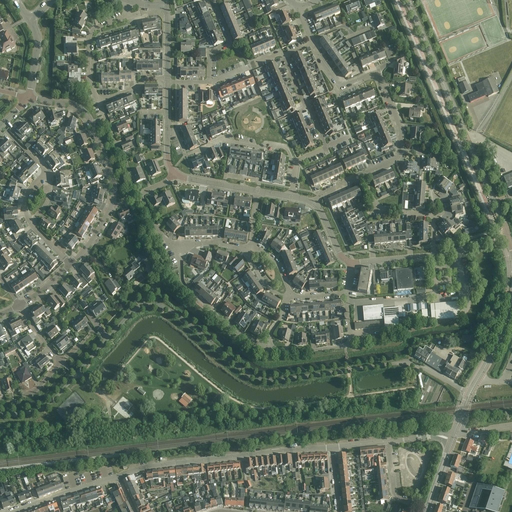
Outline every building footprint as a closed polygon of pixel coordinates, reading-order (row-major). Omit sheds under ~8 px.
[(252,9),(248,0),(243,0),(247,11),(249,10),(250,10),(252,9)] [(276,0),(271,0),(268,1),(270,5),(265,7),(268,13),(274,11),(272,7),(278,5),(276,0)] [(348,13),(360,7),(356,0),(355,0),(344,5),(348,13)] [(363,0),(366,6),(369,5),(370,9),(380,5),(378,0),(363,0)] [(196,7),(198,12),(207,8),(205,3),(199,5),(198,3),(191,5),(192,8),(196,7)] [(220,8),(223,14),(231,10),(229,5),(220,8)] [(337,5),(331,8),(334,15),(340,13),(337,5)] [(207,8),(198,12),(200,17),(209,13),(207,8)] [(331,8),(325,10),(328,17),(334,15),(331,8)] [(231,10),(223,14),(225,19),(233,16),(231,10)] [(325,10),(319,13),(322,20),(328,17),(325,10)] [(278,15),(281,20),(290,16),(288,11),(283,13),(282,11),(275,13),(276,16),(278,15)] [(80,12),(76,18),(78,19),(83,22),(87,16),(80,12)] [(209,13),(200,17),(202,22),(211,18),(209,13)] [(319,13),(314,15),(314,17),(311,18),(314,26),(320,23),(319,21),(322,20),(319,13)] [(377,14),(372,16),(368,17),(371,23),(375,22),(377,28),(384,25),(380,16),(378,17),(377,14)] [(186,31),(191,29),(185,15),(179,15),(180,29),(185,29),(186,31)] [(233,16),(225,19),(227,25),(236,21),(233,16)] [(290,16),(281,20),(283,25),(281,26),(282,29),(288,26),(287,23),(292,22),(290,16)] [(78,19),(76,18),(75,20),(77,21),(75,24),(82,28),(85,23),(83,22),(78,19)] [(211,18),(202,22),(204,27),(213,23),(211,18)] [(155,20),(148,21),(150,30),(156,28),(157,31),(160,30),(159,24),(156,25),(155,20)] [(144,31),(148,30),(148,34),(151,33),(150,30),(148,21),(142,22),(143,27),(140,28),(141,33),(144,33),(144,31)] [(236,21),(227,25),(230,30),(238,27),(236,21)] [(213,23),(204,27),(206,32),(215,28),(213,23)] [(288,26),(282,29),(283,32),(285,31),(287,36),(296,32),(294,27),(289,29),(288,26)] [(238,27),(230,30),(232,36),(240,32),(238,27)] [(215,28),(206,32),(208,37),(219,32),(217,32),(215,28)] [(135,29),(129,31),(132,41),(138,39),(137,37),(140,36),(137,29),(135,30),(135,29)] [(129,31),(124,33),(127,42),(132,41),(129,31)] [(0,49),(2,53),(11,48),(12,49),(14,47),(14,46),(15,46),(10,38),(6,32),(0,35),(0,36),(0,37),(0,36),(0,49)] [(219,32),(208,37),(210,36),(212,41),(221,37),(219,32)] [(240,32),(232,36),(234,42),(243,38),(240,32)] [(296,32),(287,36),(285,37),(288,45),(295,42),(294,39),(299,37),(296,32)] [(117,45),(114,36),(114,34),(108,36),(112,47),(117,45)] [(119,34),(114,36),(117,45),(122,44),(119,34)] [(108,36),(103,37),(106,47),(111,45),(112,47),(108,36)] [(106,47),(103,37),(98,39),(101,49),(106,47)] [(221,37),(212,41),(214,46),(223,42),(221,37)] [(319,42),(323,47),(329,43),(326,37),(319,42)] [(73,55),(77,55),(77,49),(76,50),(76,43),(73,43),(72,38),(65,38),(66,47),(67,47),(67,54),(73,54),(73,55)] [(272,38),(266,41),(270,49),(276,47),(272,38)] [(191,46),(195,46),(195,41),(187,41),(187,44),(181,44),(181,52),(191,52),(191,46)] [(266,41),(261,43),(264,51),(270,49),(266,41)] [(261,43),(255,45),(259,53),(264,51),(261,43)] [(329,43),(323,47),(327,52),(333,48),(337,45),(335,43),(332,46),(329,43)] [(259,53),(255,45),(250,47),(253,56),(259,53)] [(333,48),(327,52),(330,57),(337,53),(333,48)] [(383,51),(377,53),(380,61),(386,58),(383,51)] [(292,57),(294,62),(303,58),(301,53),(292,57)] [(337,53),(330,57),(334,63),(340,58),(337,53)] [(377,53),(371,56),(374,63),(380,61),(377,53)] [(361,56),(362,59),(359,60),(362,68),(368,65),(365,58),(364,55),(361,56)] [(371,56),(365,58),(368,65),(374,63),(371,56)] [(303,58),(294,62),(296,67),(305,63),(303,58)] [(340,58),(334,63),(337,68),(344,63),(340,58)] [(404,62),(404,61),(403,58),(396,60),(398,64),(398,66),(395,66),(394,75),(402,76),(403,67),(404,62)] [(133,69),(137,69),(137,72),(142,72),(142,60),(139,60),(139,63),(137,63),(137,61),(133,61),(133,69)] [(156,61),(156,63),(153,63),(153,72),(159,72),(159,69),(162,69),(162,61),(156,61)] [(265,66),(268,72),(277,69),(275,63),(275,64),(274,61),(267,64),(268,65),(265,66)] [(305,63),(296,67),(298,72),(309,68),(309,67),(307,68),(305,63)] [(344,63),(337,68),(341,73),(348,68),(344,63)] [(69,73),(70,76),(80,76),(80,69),(77,69),(77,66),(68,66),(68,73),(69,73)] [(187,78),(186,69),(183,69),(183,67),(177,67),(177,75),(180,75),(181,78),(187,78)] [(2,69),(0,68),(0,79),(6,81),(7,81),(7,79),(8,79),(8,76),(8,74),(8,73),(8,74),(1,72),(2,69)] [(309,68),(298,72),(299,71),(301,76),(311,73),(309,68)] [(348,68),(341,73),(345,78),(351,73),(348,68)] [(277,69),(268,72),(270,77),(280,74),(277,69)] [(311,73),(301,76),(303,81),(313,77),(311,73)] [(280,74),(270,77),(272,82),(282,79),(280,74)] [(80,76),(70,76),(70,79),(68,79),(68,86),(78,86),(78,82),(80,82),(80,76)] [(313,77),(303,81),(306,86),(315,82),(313,77)] [(482,82),(482,83),(487,96),(488,97),(499,93),(492,78),(482,82)] [(282,79),(272,82),(274,88),(276,87),(285,83),(284,84),(282,79)] [(315,82),(306,86),(308,91),(317,87),(315,82)] [(462,94),(470,91),(466,82),(459,85),(462,94)] [(285,83),(276,87),(278,92),(287,88),(285,83)] [(487,96),(482,83),(481,83),(475,86),(478,92),(467,97),(470,103),(485,97),(487,96)] [(412,89),(412,86),(402,85),(400,96),(409,96),(410,89),(412,89)] [(227,87),(224,88),(229,98),(233,96),(232,94),(229,86),(227,87)] [(151,98),(151,87),(145,87),(145,92),(142,92),(142,98),(145,98),(145,95),(149,95),(149,99),(151,99),(151,98)] [(151,87),(151,98),(154,98),(154,95),(158,95),(158,98),(162,98),(162,89),(158,89),(158,87),(151,87)] [(317,87),(308,91),(310,96),(312,95),(314,98),(320,96),(319,93),(317,87)] [(229,98),(224,88),(223,88),(223,89),(220,90),(221,93),(218,94),(221,101),(229,98)] [(287,88),(278,92),(280,97),(289,93),(287,88)] [(371,88),(366,90),(370,99),(375,97),(371,88)] [(366,90),(361,92),(365,101),(367,106),(369,105),(367,100),(370,99),(366,90)] [(213,102),(213,92),(206,92),(206,94),(201,94),(201,103),(204,103),(204,102),(213,102)] [(361,92),(356,94),(360,103),(365,101),(361,92)] [(289,93),(280,97),(282,102),(292,98),(289,93)] [(356,94),(351,96),(356,108),(361,106),(360,103),(356,94)] [(130,95),(125,97),(129,106),(134,104),(134,102),(136,101),(134,95),(131,96),(130,95)] [(351,96),(346,98),(350,107),(355,105),(356,108),(351,96)] [(125,97),(120,99),(124,108),(129,106),(125,97)] [(292,98),(282,102),(284,107),(294,103),(292,98)] [(312,105),(314,110),(324,106),(320,98),(314,100),(315,103),(312,105)] [(350,107),(346,98),(341,100),(345,110),(350,107)] [(120,99),(115,101),(119,111),(124,108),(120,99)] [(115,101),(110,103),(114,113),(119,111),(115,101)] [(114,113),(110,103),(105,105),(109,115),(114,113)] [(294,103),(284,107),(286,112),(287,112),(288,115),(295,112),(294,109),(296,108),(294,103)] [(324,106),(314,110),(316,115),(326,111),(324,106)] [(420,118),(421,111),(423,111),(424,107),(418,106),(417,110),(410,109),(409,117),(420,118)] [(30,118),(35,124),(41,120),(41,121),(45,118),(39,109),(35,112),(36,113),(30,118)] [(331,109),(326,111),(316,115),(319,120),(328,116),(327,113),(332,110),(331,109)] [(49,113),(52,123),(58,122),(57,120),(62,119),(61,112),(56,114),(55,112),(49,113)] [(300,112),(293,115),(294,118),(292,119),(294,124),(303,120),(300,112)] [(376,113),(369,116),(371,119),(370,119),(372,124),(374,123),(383,119),(381,114),(377,116),(376,113)] [(328,116),(319,120),(321,125),(330,121),(328,116)] [(125,122),(130,120),(128,117),(121,120),(122,124),(116,126),(119,133),(128,129),(125,122)] [(64,124),(62,132),(65,133),(66,128),(74,131),(77,124),(76,124),(77,120),(70,118),(67,125),(64,124)] [(383,119),(374,123),(376,128),(385,124),(383,119)] [(150,120),(150,129),(159,129),(159,123),(157,123),(157,120),(150,120)] [(303,120),(294,124),(296,129),(306,125),(303,120)] [(217,123),(219,126),(222,134),(227,132),(226,129),(229,127),(226,121),(223,122),(223,121),(217,123)] [(330,121),(321,125),(323,130),(332,126),(330,121)] [(15,134),(17,135),(22,140),(25,137),(24,135),(30,129),(24,122),(16,130),(18,131),(15,134)] [(385,124),(376,128),(378,133),(387,129),(385,124)] [(306,125),(296,129),(298,134),(308,130),(306,125)] [(219,126),(213,128),(217,136),(222,134),(219,126)] [(332,126),(323,130),(325,135),(328,133),(330,136),(337,133),(336,130),(334,131),(332,126)] [(424,130),(425,127),(417,126),(417,129),(411,129),(410,140),(420,141),(421,129),(424,130)] [(181,130),(183,135),(192,132),(190,127),(181,130)] [(208,129),(205,130),(208,136),(210,135),(212,138),(217,136),(213,128),(208,130),(208,129)] [(387,129),(378,133),(379,135),(376,137),(377,139),(379,139),(380,138),(388,135),(389,134),(387,129)] [(308,130),(298,134),(300,139),(310,135),(308,130)] [(192,132),(183,135),(186,140),(194,137),(192,132)] [(77,138),(81,147),(88,144),(85,138),(86,138),(85,134),(77,138)] [(130,141),(133,139),(132,135),(125,138),(126,142),(120,145),(123,152),(133,148),(130,141)] [(310,135),(300,139),(302,144),(312,140),(310,135)] [(380,138),(379,139),(381,144),(390,140),(388,135),(380,138)] [(196,136),(194,137),(186,140),(188,145),(196,142),(198,141),(196,136)] [(34,149),(38,153),(45,146),(43,144),(45,142),(41,138),(36,143),(38,145),(34,149)] [(6,140),(2,144),(8,150),(10,149),(12,151),(16,147),(11,142),(9,144),(6,140)] [(312,140),(302,144),(305,149),(314,145),(312,140)] [(390,140),(381,144),(383,148),(381,149),(382,152),(389,149),(388,146),(392,145),(390,140)] [(159,141),(150,141),(150,147),(151,147),(151,150),(157,150),(157,147),(159,147),(159,141)] [(196,142),(188,145),(190,150),(198,147),(196,142)] [(45,146),(38,153),(42,157),(46,153),(48,155),(53,150),(49,146),(47,148),(45,146)] [(79,151),(81,154),(84,153),(88,162),(95,159),(92,153),(93,153),(91,150),(88,151),(87,148),(79,151)] [(208,152),(209,155),(206,156),(208,161),(211,159),(212,161),(220,158),(221,158),(224,157),(220,149),(215,151),(215,149),(208,152)] [(360,154),(358,156),(361,163),(366,161),(365,157),(368,156),(365,149),(359,152),(360,154)] [(46,161),(49,166),(57,160),(55,158),(57,156),(54,152),(48,156),(50,158),(46,161)] [(358,156),(353,158),(356,166),(361,163),(358,156)] [(207,170),(210,168),(208,162),(204,163),(202,157),(191,161),(194,169),(204,165),(207,170)] [(353,158),(348,160),(351,168),(356,166),(353,158)] [(351,168),(348,160),(347,160),(347,159),(345,160),(345,161),(343,162),(346,170),(351,168)] [(57,160),(49,166),(53,170),(57,167),(59,169),(65,165),(62,160),(58,162),(57,160)] [(152,176),(161,173),(156,162),(153,163),(152,160),(144,163),(145,166),(148,165),(152,176)] [(424,169),(430,169),(431,160),(424,160),(424,162),(421,162),(421,170),(424,170),(424,169)] [(431,160),(430,169),(436,170),(435,171),(436,171),(436,174),(439,175),(440,164),(437,163),(437,160),(431,160)] [(36,167),(33,163),(31,161),(27,165),(35,173),(38,169),(36,167)] [(401,168),(399,167),(397,168),(399,173),(401,174),(404,174),(404,172),(410,173),(411,164),(404,163),(404,166),(401,166),(401,168)] [(411,164),(410,173),(410,175),(416,176),(416,175),(420,175),(420,171),(420,167),(417,167),(417,164),(411,164)] [(26,165),(23,168),(31,177),(35,173),(27,165),(26,165)] [(89,172),(91,175),(100,171),(99,169),(98,165),(92,168),(91,165),(84,168),(86,173),(87,172),(89,172)] [(340,165),(335,167),(339,175),(344,173),(340,165)] [(335,167),(330,169),(334,177),(339,175),(335,167)] [(23,173),(21,174),(27,180),(31,177),(23,168),(21,170),(23,173)] [(135,183),(145,179),(141,169),(131,173),(135,183)] [(330,169),(325,172),(329,179),(334,177),(330,169)] [(15,175),(18,178),(23,184),(27,180),(21,174),(18,171),(15,175)] [(56,176),(56,181),(66,180),(68,180),(66,180),(65,177),(68,177),(68,171),(61,172),(61,175),(56,176)] [(100,171),(91,175),(92,178),(90,180),(89,180),(91,184),(98,182),(97,179),(103,176),(101,173),(100,171)] [(391,171),(386,173),(389,181),(394,178),(395,179),(397,178),(394,172),(392,173),(391,171)] [(325,172),(320,174),(324,182),(329,179),(325,172)] [(386,173),(381,175),(384,183),(389,181),(386,173)] [(511,186),(511,173),(503,177),(508,188),(511,186)] [(320,174),(316,176),(319,184),(324,182),(320,174)] [(381,175),(376,177),(380,185),(384,183),(381,175)] [(437,185),(442,189),(447,183),(443,179),(444,178),(441,175),(436,181),(438,183),(437,185)] [(319,184),(316,176),(310,178),(314,186),(319,184)] [(380,185),(376,177),(371,180),(374,187),(380,185)] [(66,180),(56,181),(57,186),(62,186),(62,189),(69,188),(68,180),(66,180)] [(447,183),(442,189),(447,194),(449,191),(451,193),(456,187),(453,185),(452,186),(447,183)] [(11,191),(10,193),(19,196),(20,190),(16,189),(16,186),(10,184),(8,190),(11,191)] [(94,186),(92,193),(92,195),(95,196),(103,198),(104,193),(100,192),(101,187),(100,184),(94,186)] [(358,187),(353,190),(356,198),(361,195),(358,187)] [(353,190),(348,192),(351,200),(356,198),(353,190)] [(187,192),(186,199),(183,198),(182,201),(182,202),(183,203),(184,203),(189,204),(189,201),(200,203),(199,206),(203,207),(205,198),(201,197),(200,199),(197,198),(198,192),(195,191),(194,193),(187,192)] [(3,197),(6,198),(5,201),(12,202),(13,200),(17,201),(19,196),(10,193),(4,192),(3,197)] [(167,208),(175,204),(169,192),(158,198),(157,197),(151,200),(154,207),(160,204),(160,203),(164,202),(167,208)] [(348,192),(343,194),(346,202),(351,200),(348,192)] [(68,196),(57,194),(55,201),(62,203),(61,206),(69,208),(69,204),(67,204),(68,196)] [(214,206),(217,206),(219,195),(212,194),(212,199),(208,198),(207,204),(211,205),(211,202),(214,202),(214,206)] [(343,194),(338,196),(341,204),(346,202),(343,194)] [(219,195),(217,206),(223,207),(227,208),(228,202),(224,201),(225,196),(219,195)] [(449,200),(451,206),(460,204),(459,202),(460,201),(460,199),(460,198),(459,195),(452,196),(452,199),(449,200)] [(95,196),(94,199),(91,198),(90,203),(97,205),(97,202),(102,203),(103,198),(95,196)] [(338,196),(333,199),(336,206),(341,204),(338,196)] [(234,206),(239,207),(241,198),(235,197),(235,200),(232,199),(230,211),(233,212),(234,206)] [(336,206),(333,199),(328,201),(331,209),(336,206)] [(460,204),(451,206),(452,212),(455,212),(456,215),(463,213),(462,209),(461,210),(460,204)] [(88,206),(86,210),(88,212),(95,216),(98,212),(88,206)] [(278,219),(280,209),(275,208),(275,207),(268,206),(267,216),(275,217),(275,218),(278,219)] [(52,208),(48,214),(56,219),(60,214),(60,213),(62,210),(56,207),(54,209),(52,208)] [(4,214),(5,220),(13,219),(12,216),(18,215),(17,208),(6,209),(7,214),(4,214)] [(127,220),(134,217),(131,210),(128,212),(127,209),(119,213),(121,220),(122,220),(123,222),(126,220),(127,220)] [(299,222),(301,214),(297,213),(298,210),(294,209),(294,210),(286,209),(285,218),(296,219),(295,222),(299,222)] [(88,212),(85,216),(92,221),(95,216),(88,212),(86,210),(85,210),(88,212)] [(341,217),(344,223),(351,220),(356,218),(355,215),(350,217),(348,214),(341,217)] [(83,215),(80,219),(90,225),(92,221),(85,216),(83,215)] [(167,225),(170,229),(177,223),(173,219),(174,218),(173,217),(166,220),(169,223),(167,225)] [(44,219),(40,224),(47,230),(49,227),(52,230),(56,224),(48,218),(46,221),(44,219)] [(449,219),(444,224),(450,230),(454,227),(455,228),(458,226),(462,222),(455,218),(453,220),(451,222),(449,219)] [(80,219),(78,223),(87,229),(90,225),(80,219)] [(351,220),(344,223),(346,229),(354,226),(356,225),(355,222),(352,223),(351,220)] [(7,224),(10,229),(11,232),(13,230),(21,226),(19,221),(14,223),(13,221),(7,224)] [(75,227),(77,229),(85,233),(87,229),(78,223),(75,227)] [(123,234),(127,227),(121,223),(119,227),(114,223),(110,229),(111,230),(107,235),(112,238),(113,236),(116,238),(120,232),(123,234)] [(177,223),(170,229),(174,233),(176,231),(180,235),(183,227),(181,227),(177,223)] [(354,226),(346,229),(349,235),(356,232),(361,229),(365,228),(368,227),(367,224),(360,227),(355,229),(354,226)] [(450,230),(444,224),(439,228),(441,230),(438,232),(443,238),(446,235),(445,234),(450,230)] [(215,228),(212,228),(212,237),(218,237),(218,234),(221,234),(221,226),(218,227),(218,225),(214,225),(215,228)] [(13,230),(11,232),(16,240),(21,235),(20,233),(24,230),(21,226),(13,230)] [(183,227),(180,235),(185,235),(185,238),(190,238),(190,229),(190,226),(187,226),(188,229),(185,229),(183,227)] [(266,245),(270,235),(264,233),(266,228),(262,226),(259,234),(262,236),(259,242),(266,245)] [(85,233),(77,229),(75,233),(82,238),(85,233)] [(312,235),(315,240),(322,237),(320,231),(312,235)] [(70,238),(68,240),(75,246),(78,242),(75,239),(77,236),(71,232),(68,236),(70,238)] [(356,232),(349,235),(351,241),(359,237),(363,235),(362,233),(358,235),(356,232)] [(370,235),(371,243),(374,243),(374,245),(380,244),(379,232),(376,232),(377,236),(373,237),(373,235),(372,235),(370,235)] [(24,244),(26,246),(33,239),(29,234),(25,238),(23,236),(18,241),(22,246),(24,244)] [(322,237),(315,240),(317,245),(325,242),(322,237)] [(359,237),(351,241),(354,246),(363,243),(362,240),(360,240),(359,237)] [(419,237),(419,243),(417,243),(417,246),(420,246),(420,243),(427,243),(427,237),(419,237)] [(33,239),(26,246),(29,248),(27,250),(31,254),(36,249),(33,247),(37,243),(33,239)] [(75,246),(68,240),(67,242),(64,240),(61,244),(66,249),(68,247),(72,250),(75,246)] [(270,247),(275,250),(280,243),(275,240),(270,247)] [(325,242),(317,245),(319,251),(327,247),(325,242)] [(280,243),(275,250),(279,254),(284,247),(280,243)] [(41,246),(35,252),(33,254),(37,258),(39,256),(45,250),(41,246)] [(327,247),(319,251),(321,256),(329,252),(327,247)] [(0,263),(0,264),(1,266),(10,260),(8,256),(10,255),(7,250),(1,254),(3,257),(0,259),(0,263)] [(45,250),(39,256),(43,259),(49,254),(45,250)] [(225,263),(229,255),(225,253),(225,254),(219,251),(215,259),(225,263)] [(210,262),(212,255),(205,252),(203,258),(195,255),(191,264),(199,267),(199,268),(204,270),(207,261),(210,262)] [(281,255),(283,260),(291,257),(289,252),(281,255)] [(329,252),(321,256),(324,261),(332,257),(329,252)] [(49,254),(43,259),(41,262),(44,265),(47,263),(52,257),(49,254)] [(52,257),(47,263),(50,267),(47,270),(50,272),(58,264),(55,262),(56,261),(52,257)] [(231,266),(237,272),(235,274),(237,276),(239,273),(238,272),(245,265),(240,260),(239,261),(235,257),(228,264),(231,267),(231,266)] [(291,257),(283,260),(285,265),(293,262),(291,257)] [(332,257),(324,261),(326,266),(334,263),(332,257)] [(10,260),(1,266),(3,268),(2,268),(4,271),(10,267),(12,270),(18,266),(15,261),(12,263),(10,260)] [(124,271),(126,272),(123,275),(128,281),(135,276),(133,273),(140,267),(144,264),(141,260),(137,264),(135,261),(131,265),(133,267),(130,269),(127,271),(126,269),(124,271)] [(293,262),(285,265),(287,270),(295,267),(293,262)] [(83,277),(89,284),(92,281),(89,278),(94,273),(86,264),(80,270),(85,275),(83,277)] [(295,267),(287,270),(289,275),(297,272),(295,267)] [(369,269),(369,271),(361,270),(357,292),(367,294),(370,273),(372,274),(374,295),(376,295),(374,268),(369,269)] [(415,281),(424,281),(423,268),(414,269),(415,281)] [(393,291),(413,289),(411,269),(395,271),(396,281),(392,281),(393,291)] [(33,272),(31,274),(29,271),(27,273),(29,275),(33,282),(38,279),(33,272)] [(389,279),(392,279),(391,271),(380,272),(380,274),(380,277),(381,276),(381,281),(389,280),(389,279)] [(33,282),(29,275),(27,273),(23,276),(24,278),(29,285),(33,282)] [(250,273),(243,278),(241,279),(245,284),(247,283),(254,277),(250,273)] [(293,283),(297,286),(302,279),(304,277),(305,276),(303,274),(300,278),(298,276),(293,283)] [(29,285),(24,278),(23,276),(21,276),(19,278),(19,279),(25,288),(29,285)] [(70,281),(77,289),(80,285),(83,288),(88,284),(83,279),(80,281),(76,276),(70,281)] [(254,277),(247,283),(250,287),(257,282),(254,277)] [(302,279),(297,286),(302,290),(307,283),(304,281),(306,279),(304,277),(302,279)] [(15,282),(16,284),(20,291),(25,288),(19,279),(15,282)] [(105,284),(112,294),(115,292),(114,291),(117,289),(118,290),(121,288),(116,281),(113,283),(111,280),(105,284)] [(195,290),(199,294),(205,287),(200,284),(201,283),(200,281),(194,286),(196,288),(195,290)] [(20,291),(16,284),(15,282),(14,282),(8,286),(12,290),(13,289),(16,294),(20,291)] [(257,282),(250,287),(253,291),(260,286),(257,282)] [(59,291),(66,298),(71,293),(73,294),(76,291),(71,286),(68,288),(65,286),(59,291)] [(263,291),(260,286),(253,291),(258,299),(261,296),(259,294),(263,291)] [(205,287),(199,294),(203,298),(209,291),(205,287)] [(209,291),(203,298),(207,301),(213,295),(209,291)] [(266,293),(264,298),(261,296),(258,299),(257,300),(266,305),(267,304),(271,296),(266,293)] [(213,295),(207,301),(211,305),(214,302),(216,304),(221,298),(217,294),(215,297),(213,295)] [(47,301),(54,310),(59,306),(61,308),(66,304),(59,296),(56,299),(54,296),(47,301)] [(271,296),(267,304),(271,306),(276,299),(271,296)] [(276,299),(271,306),(276,309),(281,302),(276,299)] [(83,301),(79,303),(84,310),(88,308),(83,301)] [(100,302),(90,311),(96,317),(106,309),(100,302)] [(433,305),(430,305),(431,320),(439,319),(440,319),(460,318),(459,311),(459,303),(458,303),(433,305)] [(237,315),(242,309),(238,306),(236,309),(232,305),(230,307),(227,304),(222,311),(229,317),(234,312),(237,315)] [(41,305),(36,309),(41,316),(43,314),(46,318),(51,314),(47,308),(44,310),(41,305)] [(364,321),(384,320),(385,330),(399,329),(398,319),(403,318),(402,308),(383,310),(383,306),(363,308),(364,316),(364,321)] [(41,316),(36,309),(31,312),(34,316),(31,318),(36,325),(41,321),(38,318),(41,316)] [(250,324),(255,317),(251,315),(249,318),(241,313),(235,323),(244,328),(248,322),(250,324)] [(85,324),(88,322),(83,316),(78,320),(79,320),(73,326),(78,332),(83,327),(84,328),(86,326),(85,324)] [(19,318),(14,321),(18,330),(23,327),(24,329),(27,327),(25,322),(22,323),(19,318)] [(18,330),(14,321),(9,323),(11,328),(8,330),(12,337),(17,335),(15,331),(18,330)] [(265,331),(269,324),(265,322),(264,326),(255,322),(250,332),(259,336),(262,330),(265,331)] [(46,332),(51,339),(59,333),(54,328),(56,326),(53,323),(46,327),(49,330),(46,332)] [(0,339),(5,336),(7,341),(10,339),(7,332),(4,333),(1,327),(0,327),(0,339)] [(293,336),(295,328),(292,327),(291,332),(284,330),(281,339),(288,341),(290,335),(293,336)] [(336,340),(344,339),(342,328),(334,328),(336,340)] [(321,344),(320,333),(315,334),(314,330),(311,331),(312,338),(315,338),(316,344),(321,344)] [(325,332),(320,333),(321,344),(327,343),(326,337),(329,337),(328,330),(325,331),(325,332)] [(55,344),(60,350),(69,342),(64,336),(67,334),(65,331),(60,335),(62,338),(55,344)] [(306,345),(306,335),(298,335),(298,334),(295,334),(295,340),(298,340),(298,345),(306,345)] [(29,336),(17,344),(22,350),(25,347),(29,352),(36,347),(30,340),(31,339),(29,336)] [(4,354),(5,356),(17,349),(16,347),(4,354)] [(422,352),(418,349),(414,356),(420,360),(423,355),(425,357),(426,354),(429,349),(425,347),(422,352)] [(423,355),(420,360),(425,363),(429,356),(431,354),(432,351),(429,349),(426,354),(425,357),(423,355)] [(433,355),(431,354),(429,356),(425,363),(427,364),(433,355)] [(435,356),(433,355),(427,364),(430,366),(435,356)] [(457,364),(460,359),(454,355),(450,362),(451,363),(450,365),(447,363),(441,373),(442,374),(443,373),(450,377),(454,370),(452,369),(455,365),(456,366),(457,364)] [(36,363),(41,369),(49,362),(44,356),(38,361),(36,358),(29,363),(32,366),(36,363)] [(438,358),(435,356),(430,366),(432,367),(438,358)] [(440,359),(438,358),(432,367),(434,369),(440,359)] [(442,361),(440,359),(434,369),(437,370),(442,361)] [(437,370),(437,371),(439,372),(445,362),(442,361),(437,370)] [(16,374),(22,383),(24,381),(25,382),(31,378),(27,371),(30,370),(26,362),(23,364),(25,369),(16,374)] [(447,363),(445,362),(439,372),(441,373),(447,363)] [(454,370),(450,377),(454,379),(458,372),(456,371),(458,368),(456,366),(454,370)] [(7,392),(13,390),(9,378),(7,378),(8,381),(4,382),(7,392)] [(189,403),(192,400),(185,394),(182,397),(189,403)] [(128,410),(132,406),(127,402),(124,406),(128,410)] [(470,450),(474,451),(476,452),(477,449),(471,447),(473,442),(477,443),(478,440),(472,438),(471,441),(467,439),(465,445),(464,445),(462,451),(469,453),(470,450)] [(291,455),(283,456),(284,466),(289,466),(290,471),(293,471),(291,455)] [(454,455),(452,461),(459,464),(460,460),(464,462),(465,459),(454,455)] [(246,465),(245,465),(246,474),(248,473),(248,469),(253,468),(252,460),(246,461),(246,465)] [(459,464),(452,461),(450,467),(457,469),(456,472),(462,474),(463,469),(458,467),(459,464)] [(204,466),(198,466),(199,475),(203,474),(204,481),(206,481),(205,470),(204,470),(204,466)] [(153,489),(152,472),(146,473),(143,474),(143,479),(144,482),(150,481),(151,486),(152,489),(153,489)] [(448,473),(446,479),(457,483),(458,480),(454,479),(455,475),(448,473)] [(125,479),(127,485),(134,482),(140,480),(142,479),(141,476),(135,479),(134,476),(125,479)] [(318,477),(315,477),(315,481),(319,480),(320,485),(328,484),(327,479),(324,479),(324,477),(318,477)] [(457,483),(446,479),(444,484),(451,486),(452,484),(460,486),(460,487),(463,488),(464,485),(460,484),(457,483)] [(60,482),(54,484),(56,491),(62,489),(60,482)] [(134,482),(127,485),(130,490),(137,488),(139,487),(137,484),(136,485),(134,482)] [(54,484),(48,487),(50,494),(56,491),(54,484)] [(113,491),(114,493),(122,490),(119,484),(114,487),(115,490),(113,491)] [(320,490),(319,491),(319,493),(325,493),(325,490),(328,490),(328,484),(320,485),(320,490)] [(491,494),(485,511),(497,511),(504,493),(477,484),(469,508),(477,510),(483,492),(491,494)] [(48,487),(42,489),(45,496),(50,494),(48,487)] [(101,487),(95,489),(98,499),(101,506),(103,505),(101,497),(104,496),(101,487)] [(137,488),(130,490),(133,498),(142,494),(141,491),(139,492),(137,488)] [(442,488),(440,494),(447,496),(448,493),(451,494),(452,491),(442,488)] [(45,496),(42,489),(36,491),(38,498),(45,496)] [(95,489),(90,491),(93,501),(95,500),(97,500),(98,499),(95,489)] [(212,490),(213,493),(214,500),(217,507),(223,506),(220,498),(218,499),(215,489),(212,490)] [(122,490),(114,493),(113,494),(114,497),(111,498),(112,501),(115,499),(124,495),(122,490)] [(25,491),(22,492),(26,501),(32,499),(29,492),(26,493),(25,491)] [(90,491),(84,493),(87,503),(93,501),(90,491)] [(26,501),(22,492),(19,493),(20,495),(17,496),(20,503),(26,501)] [(84,493),(78,494),(82,505),(87,503),(84,493)] [(73,496),(76,505),(77,506),(82,505),(78,494),(73,496)] [(142,494),(133,498),(136,504),(142,501),(144,500),(141,495),(142,494)] [(448,497),(447,496),(440,494),(438,501),(450,505),(451,502),(447,501),(448,497)] [(124,495),(115,499),(118,505),(116,506),(117,508),(128,503),(124,495)] [(9,496),(6,497),(10,507),(16,504),(13,497),(10,498),(9,496)] [(73,496),(66,498),(69,508),(70,511),(72,511),(71,506),(76,505),(73,496)] [(10,507),(6,497),(3,498),(4,500),(0,502),(3,509),(10,507)] [(211,497),(208,497),(209,500),(212,509),(217,507),(214,500),(212,500),(211,497)] [(69,508),(66,498),(60,500),(63,510),(69,508)] [(142,501),(136,504),(138,509),(149,505),(149,504),(148,502),(144,503),(142,501)] [(59,511),(55,502),(47,505),(49,511),(59,511)] [(304,502),(303,511),(309,511),(311,505),(311,503),(304,502)] [(128,503),(117,508),(118,511),(122,511),(123,511),(130,508),(128,503)]
